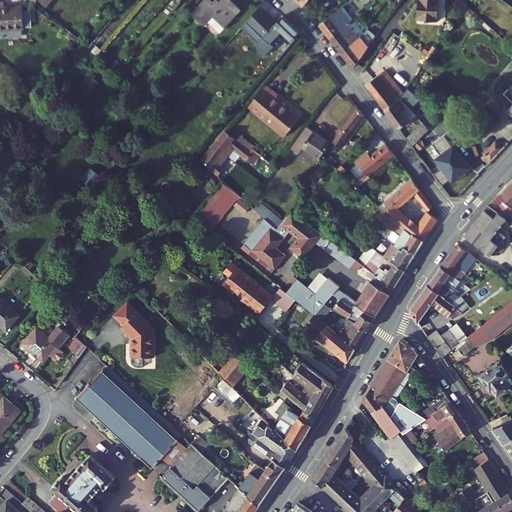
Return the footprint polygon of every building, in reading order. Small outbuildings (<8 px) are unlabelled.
[(208,0),(204,0),(192,13),(205,25),(209,21),(220,32),(238,12),(229,3),(231,0),(230,0),(215,0),(212,3),(208,0)] [(271,5),(266,0),(246,21),(262,36),(257,41),(265,48),(281,31),(293,42),(301,33),(282,15),(275,22),(264,12),(271,5)] [(421,2),(418,22),(439,25),(442,5),(441,5),(441,0),(423,0),(423,2),(421,2)] [(0,3),(0,30),(23,29),(23,23),(22,13),(22,7),(4,8),(4,3),(0,3)] [(338,11),(321,25),(332,38),(341,31),(343,34),(351,28),(349,24),(354,20),(343,7),(338,11)] [(30,13),(22,13),(23,23),(30,23),(30,13)] [(351,28),(343,34),(341,31),(332,38),(342,52),(359,38),(351,28)] [(359,38),(342,52),(354,68),(369,47),(361,37),(359,38)] [(386,70),(367,85),(386,110),(402,99),(404,94),(386,70)] [(98,85),(90,77),(81,86),(89,94),(98,85)] [(267,85),(249,107),(285,136),(299,119),(274,98),(277,94),(267,85)] [(410,108),(402,99),(386,110),(400,128),(409,121),(403,113),(410,108)] [(364,115),(357,106),(343,124),(332,141),(342,148),(350,134),(364,115)] [(410,108),(403,113),(409,121),(417,115),(410,108)] [(484,133),(485,134),(496,121),(482,109),(471,123),(472,124),(484,133)] [(425,124),(407,138),(413,146),(429,129),(425,124)] [(472,124),(470,127),(482,136),(484,133),(472,124)] [(298,153),(302,147),(319,159),(322,155),(331,143),(315,131),(314,132),(307,127),(292,148),(298,153)] [(226,132),(203,160),(211,167),(210,169),(218,175),(220,180),(242,198),(249,190),(221,167),(222,162),(234,148),(255,163),(261,154),(254,149),(252,150),(226,132)] [(438,159),(444,167),(434,175),(442,185),(452,178),(453,180),(462,174),(463,175),(471,168),(454,146),(445,135),(433,144),(442,156),(438,159)] [(483,157),(489,163),(505,146),(499,141),(496,143),(495,142),(485,153),(486,154),(483,157)] [(366,150),(359,144),(351,153),(358,159),(366,150)] [(370,152),(356,162),(369,174),(394,154),(386,144),(372,155),(370,152)] [(92,170),(84,179),(94,187),(101,178),(92,170)] [(424,240),(437,221),(437,219),(428,212),(432,206),(412,178),(379,208),(382,210),(412,234),(413,232),(424,240)] [(511,180),(489,204),(499,212),(506,217),(511,210),(511,180)] [(283,221),(261,201),(254,209),(265,218),(277,229),(283,221)] [(489,204),(485,209),(495,217),(499,212),(489,204)] [(485,209),(465,236),(491,256),(499,246),(489,239),(506,217),(499,212),(495,217),(485,209)] [(393,231),(388,238),(402,251),(404,246),(416,253),(424,240),(413,232),(412,234),(382,210),(377,217),(393,231)] [(350,268),(356,260),(290,211),(283,221),(277,229),(265,218),(245,245),(276,270),(286,256),(277,249),(289,232),(297,238),(290,248),(304,259),(316,242),(350,268)] [(390,248),(384,256),(405,270),(416,253),(404,246),(402,251),(388,238),(381,232),(377,238),(390,248)] [(463,270),(474,256),(459,244),(442,267),(459,280),(461,281),(463,277),(467,272),(463,270)] [(359,262),(365,266),(376,250),(369,246),(359,262)] [(365,266),(375,274),(394,288),(405,270),(384,256),(376,250),(365,266)] [(275,295),(233,261),(225,270),(231,275),(224,285),(234,293),(236,291),(243,297),(242,298),(260,313),(272,298),(288,310),(296,300),(288,293),(281,287),(275,295)] [(459,280),(442,267),(429,284),(452,302),(456,300),(449,293),(459,280)] [(299,279),(288,293),(296,300),(315,314),(315,315),(326,303),(334,294),(337,296),(341,299),(373,320),(394,288),(375,274),(358,302),(350,297),(340,289),(342,286),(331,277),(318,294),(299,279)] [(463,311),(452,302),(429,284),(412,307),(412,314),(418,322),(432,303),(454,318),(463,311)] [(452,302),(463,311),(475,302),(467,292),(456,300),(452,302)] [(337,296),(334,294),(326,303),(328,306),(330,304),(337,296)] [(334,307),(341,299),(337,296),(330,304),(334,307)] [(0,298),(0,321),(8,328),(19,315),(0,298)] [(360,317),(356,324),(366,331),(373,320),(341,299),(334,307),(349,317),(353,312),(360,317)] [(154,328),(128,302),(115,315),(125,324),(122,327),(129,334),(132,334),(131,357),(131,358),(132,359),(132,360),(133,361),(134,362),(135,364),(136,364),(137,365),(138,366),(139,366),(140,366),(141,366),(142,367),(143,367),(143,357),(153,357),(154,328)] [(332,309),(328,306),(326,303),(315,315),(322,320),(332,309)] [(511,322),(511,303),(482,327),(491,338),(511,322)] [(337,333),(322,320),(315,315),(315,314),(305,326),(308,328),(309,327),(349,360),(356,348),(337,333)] [(343,326),(337,333),(356,348),(366,331),(356,324),(352,321),(346,329),(343,326)] [(458,345),(468,337),(457,323),(442,336),(437,330),(428,336),(443,357),(458,345)] [(37,326),(26,339),(30,343),(27,346),(44,360),(57,346),(58,348),(70,335),(59,326),(49,337),(37,326)] [(491,338),(482,327),(470,336),(477,344),(491,338)] [(477,344),(470,336),(468,337),(458,345),(464,354),(477,344)] [(77,337),(70,347),(75,349),(73,353),(80,357),(87,347),(77,337)] [(416,348),(400,339),(370,389),(385,408),(418,352),(416,348)] [(250,365),(237,352),(220,373),(224,377),(229,382),(233,386),(250,365)] [(418,365),(426,376),(431,372),(423,359),(420,361),(418,365)] [(335,385),(303,360),(294,373),(309,384),(327,398),(335,385)] [(490,382),(493,386),(498,393),(511,382),(511,380),(508,375),(509,375),(498,362),(481,375),(488,383),(490,382)] [(114,378),(104,369),(79,397),(135,449),(132,452),(140,460),(142,458),(153,469),(163,458),(178,442),(111,380),(114,378)] [(229,382),(224,377),(213,388),(219,393),(222,390),(221,390),(229,382)] [(316,417),(327,398),(309,384),(303,392),(289,380),(281,389),(305,409),(316,417)] [(233,386),(229,382),(221,390),(222,390),(219,393),(225,398),(235,388),(233,386)] [(241,394),(235,388),(225,398),(231,403),(241,394)] [(385,408),(370,389),(363,400),(392,437),(401,430),(392,417),(385,408)] [(5,397),(0,403),(0,435),(0,436),(21,411),(5,397)] [(293,408),(285,401),(277,411),(282,416),(275,426),(298,448),(313,423),(301,415),(292,410),(293,408)] [(429,416),(427,418),(434,428),(449,417),(458,411),(451,401),(437,411),(429,416)] [(422,415),(401,402),(392,417),(401,430),(404,433),(409,430),(414,427),(427,418),(422,415)] [(435,407),(426,413),(429,416),(437,411),(435,407)] [(316,417),(305,409),(301,415),(313,423),(316,417)] [(458,411),(449,417),(453,424),(436,436),(446,450),(470,431),(458,411)] [(509,417),(508,415),(489,422),(493,428),(511,420),(511,418),(511,417),(509,417)] [(286,466),(298,448),(275,426),(274,427),(264,417),(253,432),(279,450),(274,458),(286,466)] [(449,417),(434,428),(431,430),(436,436),(453,424),(449,417)] [(511,420),(493,428),(505,444),(511,439),(511,420)] [(414,427),(409,430),(415,437),(420,434),(414,427)] [(354,437),(346,428),(327,460),(336,466),(346,451),(354,437)] [(404,433),(401,430),(392,437),(388,440),(392,445),(405,435),(404,433)] [(415,437),(409,430),(404,433),(405,435),(409,440),(412,444),(417,440),(415,437)] [(279,450),(253,432),(249,437),(250,441),(274,458),(279,450)] [(405,435),(392,445),(395,450),(409,440),(405,435)] [(355,438),(354,437),(346,451),(358,465),(368,456),(356,441),(356,440),(355,438)] [(412,444),(409,440),(395,450),(399,455),(413,445),(412,444)] [(178,442),(163,458),(173,466),(187,450),(178,442)] [(162,478),(186,499),(199,511),(208,501),(230,478),(217,466),(193,444),(187,450),(173,466),(172,467),(162,478)] [(416,449),(413,445),(399,455),(403,460),(416,449)] [(427,464),(434,458),(427,449),(423,452),(420,448),(417,450),(420,454),(424,459),(427,464)] [(417,450),(416,449),(403,460),(407,465),(420,454),(417,450)] [(475,468),(489,459),(484,452),(471,460),(475,468)] [(424,459),(420,454),(407,465),(410,469),(424,459)] [(116,477),(91,455),(69,480),(64,475),(54,487),(59,492),(52,501),(64,511),(97,511),(98,511),(98,507),(91,500),(103,486),(106,488),(116,477)] [(378,467),(368,456),(358,465),(369,476),(378,467)] [(286,466),(274,458),(273,459),(285,467),(286,466)] [(285,467),(273,459),(266,470),(278,478),(285,467)] [(427,464),(424,459),(410,469),(413,474),(427,464)] [(497,500),(504,511),(511,505),(511,496),(489,459),(475,468),(489,492),(494,502),(497,500)] [(336,466),(327,460),(315,478),(350,511),(356,511),(364,504),(361,502),(336,477),(341,469),(336,466)] [(257,464),(244,482),(242,481),(239,485),(241,488),(260,505),(278,478),(266,470),(257,464)] [(382,472),(378,467),(369,476),(377,487),(388,476),(384,471),(382,472)] [(453,482),(447,475),(433,487),(438,493),(444,489),(451,483),(453,482)] [(377,487),(372,491),(383,501),(390,493),(402,504),(407,498),(388,476),(377,487)] [(453,482),(451,483),(455,489),(462,486),(457,479),(453,482)] [(444,489),(457,511),(468,511),(455,489),(451,483),(444,489)] [(233,511),(255,511),(260,505),(241,488),(228,507),(233,511)] [(468,511),(501,511),(504,511),(497,500),(494,502),(489,492),(475,500),(468,488),(458,493),(468,511)] [(372,491),(365,498),(375,508),(383,501),(372,491)] [(46,511),(29,497),(23,503),(33,511),(46,511)] [(365,498),(361,502),(364,504),(356,511),(371,511),(375,508),(365,498)] [(422,511),(407,498),(402,504),(393,511),(422,511)] [(21,511),(8,500),(0,509),(0,511),(21,511)] [(313,511),(298,502),(291,511),(313,511)]
